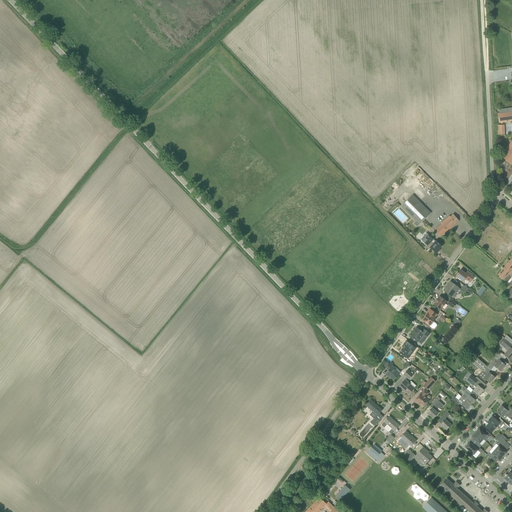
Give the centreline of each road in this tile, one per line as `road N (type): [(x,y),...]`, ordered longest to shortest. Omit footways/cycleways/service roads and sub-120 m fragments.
road 1 (unclassified): [(366,373),(8,0)]
road 2 (residential): [(366,373),(496,197)]
road 3 (residential): [(263,511),(366,373)]
road 4 (unclassified): [(496,197),(486,73)]
